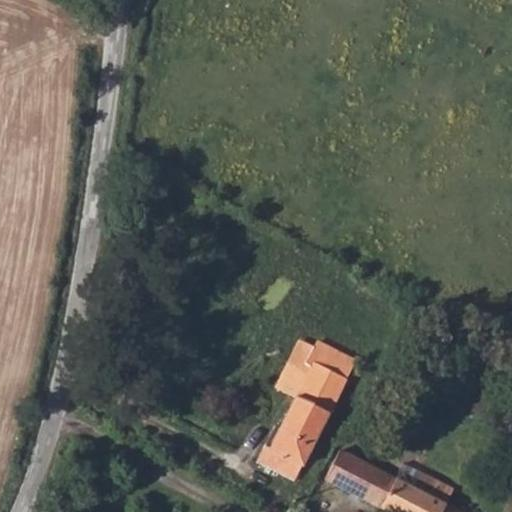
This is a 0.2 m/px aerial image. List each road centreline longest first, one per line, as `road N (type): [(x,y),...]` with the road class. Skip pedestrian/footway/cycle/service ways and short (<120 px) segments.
road 1 (unclassified): [(21,511),(49,447),(85,288),(124,0)]
road 2 (unknown): [(55,423),(237,511)]
